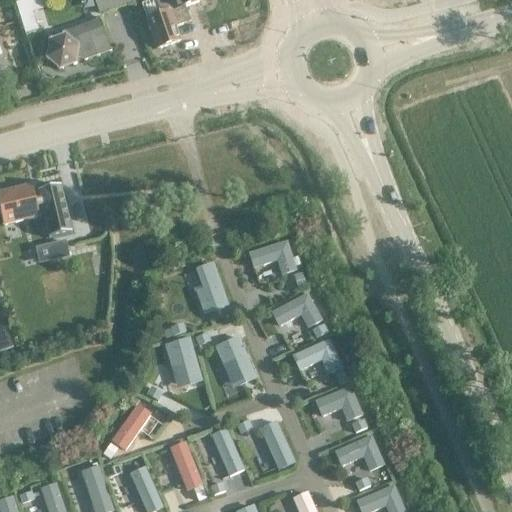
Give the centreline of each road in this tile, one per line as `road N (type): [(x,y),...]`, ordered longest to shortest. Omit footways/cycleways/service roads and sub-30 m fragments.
road 1 (tertiary): [(511,494),(343,100)]
road 2 (unclassified): [(0,148),(289,74)]
road 3 (tertiary): [(365,54),(511,15)]
